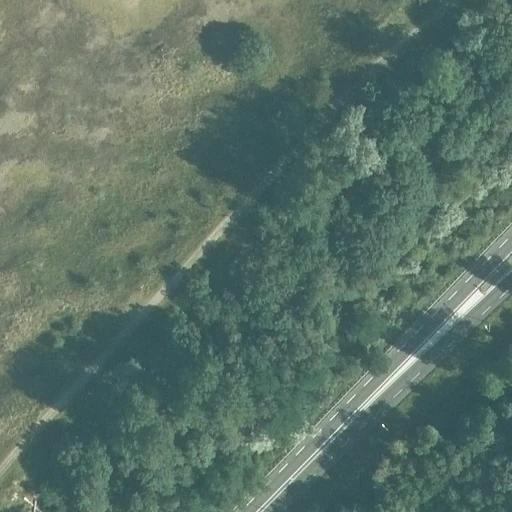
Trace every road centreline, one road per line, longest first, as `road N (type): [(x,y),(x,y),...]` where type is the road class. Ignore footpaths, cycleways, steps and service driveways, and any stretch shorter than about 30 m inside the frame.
road 1 (track): [(0,467),(372,65),(446,0)]
road 2 (primary): [(511,240),(418,335),(364,405)]
road 3 (primary): [(364,405),(511,275)]
road 4 (primary): [(364,405),(258,511)]
